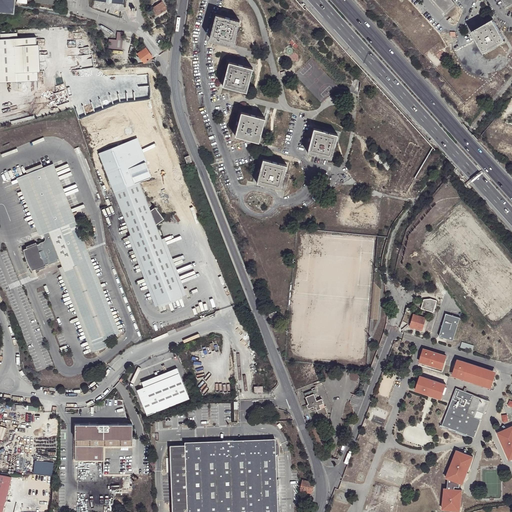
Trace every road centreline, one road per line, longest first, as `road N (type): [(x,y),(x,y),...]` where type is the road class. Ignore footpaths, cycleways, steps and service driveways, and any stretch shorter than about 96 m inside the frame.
road 1 (residential): [(183,0),(175,81),(182,121),(322,482)]
road 2 (motorway): [(315,0),(511,217)]
road 3 (motorway): [(511,191),(338,0)]
road 4 (unclassified): [(399,313),(340,472),(322,482)]
